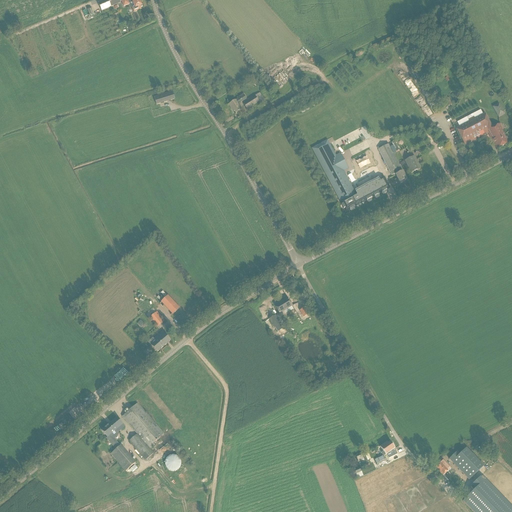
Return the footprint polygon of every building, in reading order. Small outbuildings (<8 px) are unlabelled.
[(101,11),(120,3),(118,0),(105,0),(98,3),(101,11)] [(131,0),(128,0),(127,1),(127,0),(121,0),(120,0),(123,7),(129,4),(132,2),(134,6),(132,8),(134,12),(141,9),(140,8),(142,7),(140,1),(140,0),(132,0),(131,0)] [(172,92),(167,93),(154,97),(156,105),(174,99),(172,92)] [(260,93),(255,96),(243,104),(247,110),(259,102),(259,103),(264,100),(260,93)] [(235,101),(233,102),(229,105),(231,109),(232,109),(236,114),(241,110),(238,105),(245,100),(242,95),(239,97),(239,98),(235,101)] [(498,118),(505,114),(498,103),(492,106),(498,118)] [(457,122),(459,128),(456,129),(464,145),(488,132),(497,149),(508,143),(499,125),(492,128),(485,114),(483,115),(480,110),(457,122)] [(327,140),(312,148),(313,151),(338,198),(340,202),(342,205),(341,205),(342,205),(343,205),(345,208),(344,209),(343,209),(344,209),(345,212),(350,210),(350,208),(354,206),(354,207),(354,208),(354,207),(367,201),(367,200),(371,198),(371,199),(372,198),(371,198),(374,197),(375,197),(375,196),(379,194),(379,195),(379,194),(382,193),(386,190),(386,191),(386,190),(390,188),(389,188),(387,189),(382,179),(384,178),(379,180),(359,191),(360,192),(357,194),(356,194),(354,192),(353,190),(339,163),(342,162),(340,159),(342,158),(340,154),(335,156),(329,143),(327,140)] [(395,174),(397,179),(400,183),(407,180),(404,175),(402,171),(388,144),(378,149),(389,172),(396,168),(398,173),(395,174)] [(358,169),(377,160),(372,151),(354,161),(358,169)] [(412,158),(405,161),(411,173),(418,169),(412,158)] [(354,177),(360,174),(357,169),(352,172),(354,177)] [(116,309),(127,298),(120,291),(109,302),(116,309)] [(167,297),(161,303),(169,312),(172,315),(179,309),(176,306),(167,297)] [(275,306),(278,311),(279,314),(287,309),(289,312),(293,310),(291,306),(292,306),(288,299),(275,306)] [(308,314),(304,308),(299,311),(303,317),(308,314)] [(275,316),(270,319),(275,328),(280,325),(275,316)] [(153,339),(149,343),(151,345),(157,352),(170,340),(162,331),(153,339)] [(122,417),(125,421),(137,434),(129,442),(145,461),(153,453),(150,449),(155,445),(153,443),(164,434),(137,404),(122,417)] [(101,431),(105,434),(107,438),(115,448),(113,450),(115,451),(111,454),(126,471),(136,463),(121,446),(120,446),(113,437),(125,427),(120,421),(117,418),(101,431)] [(390,442),(386,445),(383,447),(381,449),(386,455),(388,453),(388,454),(395,449),(390,442)] [(483,467),(466,448),(459,455),(457,452),(449,459),(469,480),(483,467)] [(165,461),(164,463),(164,466),(166,468),(167,470),(169,471),(171,471),(174,471),(176,471),(179,470),(180,467),(181,465),(181,462),(181,460),(179,458),(177,456),(176,455),(174,455),(172,455),(169,456),(167,457),(166,459),(165,461)] [(356,458),(361,469),(369,465),(365,456),(362,457),(362,456),(356,458)] [(443,460),(439,464),(435,468),(443,476),(451,469),(443,460)] [(474,491),(485,480),(481,476),(470,487),(474,491)] [(511,511),(511,507),(485,480),(474,491),(463,502),(472,511),(511,511)]
